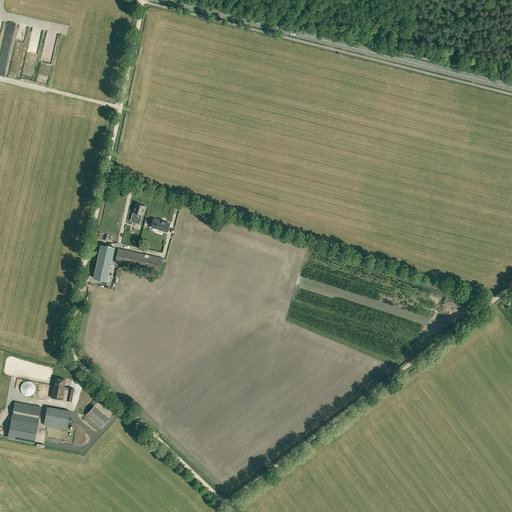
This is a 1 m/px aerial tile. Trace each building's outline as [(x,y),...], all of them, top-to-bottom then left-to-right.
[(136,203),(134,203),(132,209),(134,210),(130,221),(139,224),(141,219),(140,219),(142,215),(143,215),(146,206),(144,206),(136,203)] [(167,232),(169,223),(165,222),(165,221),(165,222),(162,221),(162,220),(162,221),(157,219),(156,223),(155,224),(154,228),(167,232)] [(110,236),(122,238),(125,225),(117,223),(115,232),(111,231),(110,236)] [(141,245),(141,237),(125,237),(125,245),(141,245)] [(100,245),(93,278),(107,281),(114,248),(100,245)] [(115,262),(160,272),(163,258),(118,248),(115,262)] [(51,397),(62,399),(64,390),(69,391),(67,400),(72,401),(74,389),(64,387),(65,380),(55,378),(54,385),(53,385),(51,397)] [(20,387),(20,388),(20,389),(20,390),(20,391),(20,392),(21,392),(21,393),(22,393),(22,394),(23,394),(23,395),(24,395),(25,395),(25,396),(26,396),(27,396),(28,396),(29,396),(30,396),(30,395),(31,395),(32,395),(32,394),(33,394),(33,393),(34,393),(34,392),(35,392),(35,391),(35,390),(35,389),(35,388),(35,387),(35,386),(35,385),(35,384),(34,384),(34,383),(33,383),(33,382),(32,382),(32,381),(31,381),(30,381),(30,380),(29,380),(28,380),(27,380),(26,380),(25,380),(25,381),(24,381),(23,381),(23,382),(22,382),(22,383),(21,383),(21,384),(20,384),(20,385),(20,386),(20,387)] [(83,395),(78,406),(85,409),(89,398),(83,395)] [(15,402),(12,419),(38,424),(41,407),(15,402)] [(94,406),(86,415),(101,428),(109,419),(94,406)] [(44,424),(48,425),(66,429),(67,426),(70,411),(47,407),(44,424)] [(38,424),(12,419),(8,437),(35,442),(38,424)]
